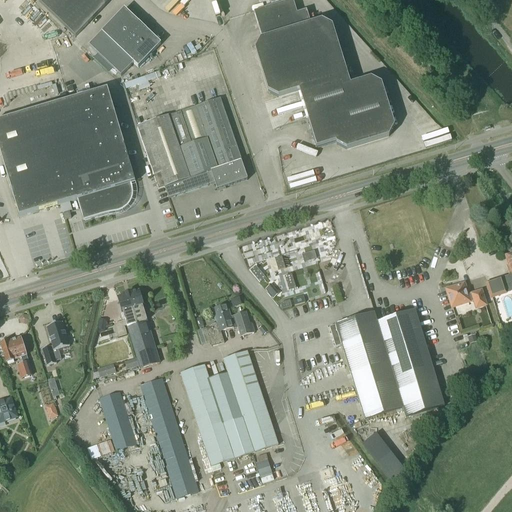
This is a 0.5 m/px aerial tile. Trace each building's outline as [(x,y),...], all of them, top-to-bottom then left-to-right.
[(76,0),(41,0),(38,3),(57,21),(76,0)] [(76,0),(57,21),(75,38),(111,0),(76,0)] [(124,10),(101,34),(89,47),(120,77),(133,64),(138,69),(158,48),(160,45),(146,31),(138,24),(124,10)] [(306,12),(258,26),(262,40),(260,40),(255,51),(268,93),(278,98),(299,92),(316,149),(335,143),(336,145),(346,151),(388,138),(394,127),(381,85),(371,80),(350,86),(332,27),(321,22),(310,25),(306,12)] [(132,188),(123,158),(126,157),(107,91),(0,122),(0,154),(10,187),(19,218),(67,204),(77,201),(83,222),(101,217),(108,215),(119,213),(122,212),(123,211),(124,213),(128,210),(127,208),(128,207),(130,204),(131,201),(132,198),(133,194),(133,193),(132,188)] [(164,186),(169,200),(214,184),(217,192),(247,181),(240,162),(239,163),(237,159),(240,158),(220,100),(196,108),(195,107),(180,113),(144,125),(143,122),(136,125),(158,188),(164,186)] [(501,281),(487,285),(492,298),(505,294),(505,293),(511,291),(511,254),(506,257),(511,274),(510,278),(501,281)] [(468,298),(464,286),(447,291),(452,308),(469,303),(469,302),(474,301),(476,309),(485,306),(481,293),(472,296),(468,298)] [(159,364),(144,314),(142,309),(143,308),(138,292),(126,296),(131,313),(132,312),(132,314),(131,315),(134,323),(135,322),(136,325),(130,327),(129,324),(126,325),(127,327),(126,327),(136,360),(138,368),(139,370),(159,364)] [(114,326),(118,339),(127,336),(124,328),(126,327),(127,327),(126,325),(129,324),(130,327),(136,325),(135,322),(134,323),(131,315),(132,314),(132,312),(131,313),(126,296),(117,298),(122,315),(123,314),(125,322),(114,326)] [(233,329),(230,319),(227,306),(213,311),(217,324),(211,326),(212,329),(206,331),(210,344),(211,348),(224,345),(220,333),(233,329)] [(403,410),(405,419),(444,407),(415,312),(377,323),(403,410)] [(246,314),(230,319),(233,329),(237,328),(240,338),(254,334),(251,325),(249,326),(246,314)] [(403,410),(377,323),(374,314),(335,326),(365,422),(403,410)] [(29,322),(27,316),(22,315),(18,319),(20,325),(25,325),(29,322)] [(51,348),(41,351),(42,351),(47,367),(47,368),(56,365),(55,363),(61,361),(58,351),(69,348),(69,347),(68,345),(69,345),(67,337),(66,337),(62,325),(62,324),(46,329),(46,330),(52,348),(51,348)] [(342,346),(335,326),(329,328),(335,348),(342,346)] [(470,346),(478,343),(476,336),(468,338),(470,346)] [(0,344),(0,345),(6,364),(21,360),(22,365),(17,367),(21,380),(32,377),(20,339),(9,343),(8,342),(0,344)] [(242,419),(254,454),(277,447),(247,353),(223,361),(242,419)] [(136,360),(128,362),(131,370),(138,368),(136,360)] [(100,380),(116,375),(113,366),(97,371),(100,380)] [(223,426),(204,367),(180,375),(211,468),(235,460),(223,426)] [(161,381),(140,388),(177,501),(198,494),(161,381)] [(119,394),(99,401),(116,454),(137,447),(119,394)] [(10,400),(0,403),(0,423),(16,418),(10,400)] [(53,404),(45,407),(49,420),(58,417),(53,404)] [(223,426),(235,460),(254,454),(242,419),(223,426)]
